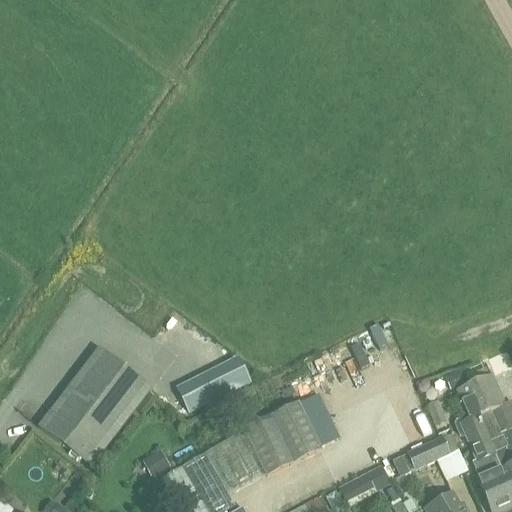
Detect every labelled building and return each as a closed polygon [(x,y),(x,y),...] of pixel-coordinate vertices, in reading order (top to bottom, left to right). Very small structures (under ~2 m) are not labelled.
[(95,349),(35,427),(90,468),(149,391),(95,349)] [(375,367),(378,379),(401,373),(399,362),(375,367)] [(439,370),(442,382),(463,376),(459,364),(439,370)] [(406,373),(392,378),(403,408),(417,403),(406,373)] [(0,390),(8,400),(26,386),(19,376),(0,390)] [(491,414),(505,407),(493,378),(458,393),(469,418),(457,422),(456,426),(460,437),(464,439),(467,437),(474,452),(477,451),(481,461),(473,465),(479,481),(477,482),(489,511),(507,511),(511,510),(511,502),(492,456),(506,450),(491,414)] [(434,403),(426,406),(434,427),(443,424),(446,423),(438,401),(434,403)] [(244,431),(246,435),(267,478),(321,453),(298,405),(244,431)] [(511,405),(506,408),(505,407),(491,414),(506,450),(492,456),(511,502),(511,405)] [(344,469),(431,431),(421,408),(333,446),(344,469)] [(204,456),(228,498),(267,478),(246,435),(204,456)] [(399,481),(449,458),(441,442),(392,464),(399,481)] [(141,464),(151,481),(170,471),(160,453),(141,464)] [(228,511),(235,509),(228,498),(204,456),(159,482),(176,511),(228,511)] [(366,476),(338,491),(345,503),(373,488),(366,476)] [(460,511),(452,497),(425,511),(460,511)] [(323,511),(317,501),(295,511),(323,511)]
